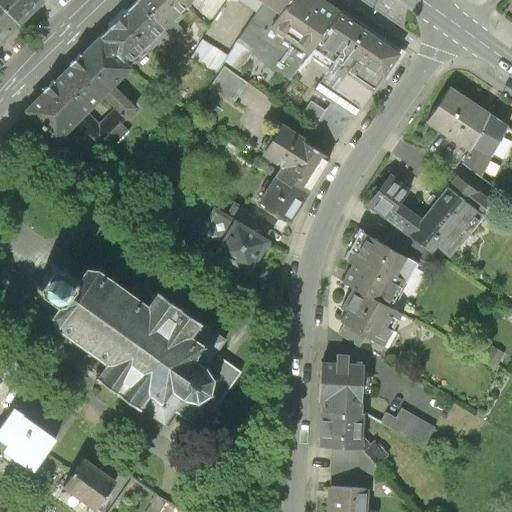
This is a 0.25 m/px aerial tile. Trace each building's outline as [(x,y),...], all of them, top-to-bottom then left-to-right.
[(41,0),(0,0),(0,8),(16,25),(41,0)] [(184,6),(177,0),(132,0),(132,1),(161,30),(170,21),(184,6)] [(267,28),(276,14),(253,0),(237,0),(238,1),(254,12),(236,39),(251,50),(267,28)] [(285,0),(253,0),(276,14),(285,0)] [(285,0),(276,14),(267,28),(306,55),(335,12),(337,10),(322,0),(285,0)] [(125,65),(161,30),(132,1),(96,36),(125,65)] [(180,26),(198,44),(201,40),(208,29),(184,6),(170,21),(177,29),(180,26)] [(0,41),(16,25),(0,8),(0,41)] [(398,54),(335,12),(306,55),(327,69),(339,52),(381,80),(398,54)] [(177,29),(170,21),(161,30),(189,57),(198,44),(180,26),(177,29)] [(289,80),(306,55),(267,28),(251,50),(250,53),(289,80)] [(125,65),(96,36),(71,61),(45,87),(20,112),(53,145),(75,123),(86,112),(100,98),(112,87),(129,69),(125,65)] [(251,50),(236,39),(226,55),(220,65),(223,67),(235,75),(236,74),(250,53),(251,50)] [(226,55),(201,40),(198,44),(189,57),(214,75),(220,65),(226,55)] [(339,52),(327,69),(340,79),(344,73),(372,93),(381,80),(339,52)] [(235,75),(223,67),(208,89),(231,106),(247,83),(235,75)] [(112,87),(100,98),(111,109),(123,121),(135,109),(112,87)] [(488,114),(448,87),(423,124),(467,154),(488,114)] [(351,118),(330,104),(312,129),(333,144),(351,118)] [(123,121),(111,109),(97,123),(86,112),(75,123),(97,146),(123,121)] [(488,114),(467,154),(461,165),(478,177),(506,126),(488,114)] [(305,198),(330,158),(277,126),(258,156),(277,168),(271,176),(305,198)] [(185,178),(178,173),(166,189),(172,194),(185,178)] [(305,198),(271,176),(254,203),(288,224),(305,198)] [(409,191),(391,176),(366,207),(384,222),(399,204),(409,191)] [(455,176),(445,188),(475,211),(479,215),(490,202),(455,176)] [(475,211),(445,188),(420,220),(406,237),(429,254),(437,245),(443,250),(475,211)] [(233,202),(225,216),(250,232),(258,218),(233,202)] [(406,237),(420,220),(399,204),(384,222),(392,227),(406,237)] [(225,216),(212,208),(197,231),(216,243),(210,253),(247,276),(267,242),(258,236),(256,230),(250,232),(225,216)] [(406,237),(392,227),(381,244),(418,265),(429,254),(406,237)] [(381,244),(359,231),(341,260),(350,265),(340,281),(350,287),(391,311),(418,265),(381,244)] [(50,315),(54,328),(86,350),(78,361),(86,367),(97,374),(165,423),(175,411),(187,420),(200,429),(241,374),(225,362),(215,354),(224,341),(156,292),(145,284),(136,277),(127,290),(97,268),(84,270),(75,279),(52,263),(42,275),(34,286),(58,305),(50,315)] [(391,311),(350,287),(337,310),(344,313),(338,324),(342,326),(363,339),(381,349),(400,316),(391,311)] [(363,339),(342,326),(337,335),(358,348),(363,339)] [(504,354),(491,347),(484,358),(497,365),(504,354)] [(319,412),(358,415),(361,365),(346,364),(346,356),(334,355),(333,364),(318,363),(315,404),(320,404),(319,412)] [(23,415),(13,408),(0,425),(0,456),(1,457),(5,450),(33,470),(54,439),(22,417),(23,415)] [(395,418),(384,412),(378,423),(425,450),(437,430),(400,409),(395,418)] [(358,415),(319,412),(316,449),(331,449),(360,451),(360,436),(362,415),(358,415)] [(369,445),(360,436),(360,451),(374,467),(388,456),(374,440),(369,445)] [(360,451),(331,449),(330,487),(366,489),(372,489),(374,467),(360,451)] [(115,481),(82,458),(63,486),(96,508),(115,481)] [(330,487),(326,486),(324,511),(364,511),(366,489),(330,487)] [(159,511),(166,501),(156,495),(145,511),(159,511)]
